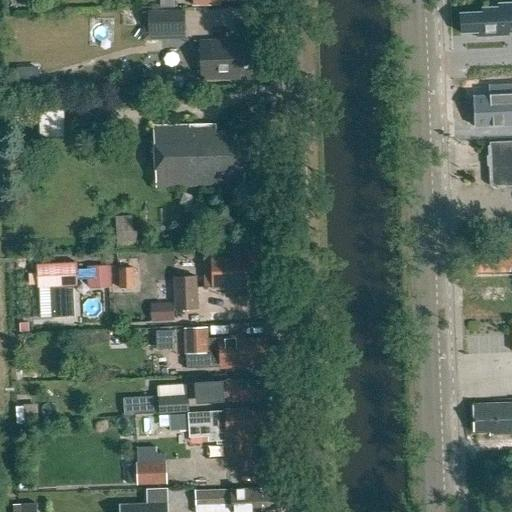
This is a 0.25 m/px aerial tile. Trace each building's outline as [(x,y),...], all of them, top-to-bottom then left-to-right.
[(192,0),(192,8),(219,8),(219,4),(254,3),(253,0),(192,0)] [(511,2),(499,3),(499,7),(483,8),(483,12),(461,13),(462,33),(479,32),(479,37),(504,36),(504,32),(511,32),(511,2)] [(184,15),(149,15),(149,36),(184,36),(184,15)] [(231,37),(201,38),(202,77),(231,76),(231,72),(255,71),(254,41),(232,42),(231,37)] [(38,67),(17,68),(17,90),(39,89),(38,67)] [(473,98),(475,127),(511,124),(511,85),(489,87),(489,97),(473,98)] [(63,122),(63,110),(39,110),(40,138),(64,137),(63,122)] [(244,171),(254,171),(253,136),(235,137),(235,131),(216,131),(216,125),(155,127),(156,186),(245,184),(244,171)] [(511,141),(488,143),(490,184),(493,187),(511,186),(511,141)] [(511,243),(494,244),(494,250),(473,251),(474,270),(480,269),(481,277),(511,276),(511,269),(511,268),(511,243)] [(260,252),(212,254),(213,287),(262,285),(260,252)] [(38,264),(39,287),(78,285),(78,279),(89,279),(89,268),(79,268),(79,262),(38,264)] [(89,279),(90,289),(112,288),(111,267),(89,268),(89,279)] [(134,286),(134,267),(119,267),(119,286),(134,286)] [(199,308),(198,274),(174,275),(175,309),(199,308)] [(171,291),(149,292),(150,310),(172,309),(171,291)] [(187,368),(218,367),(244,366),(243,361),(267,360),(267,339),(243,340),(243,337),(217,338),(217,339),(207,339),(206,328),(183,329),(183,355),(186,355),(187,368)] [(199,384),(200,403),(250,401),(250,399),(265,399),(265,382),(241,383),(241,380),(225,381),(225,384),(199,384)] [(188,395),(158,397),(159,415),(189,413),(188,395)] [(511,404),(473,405),(474,433),(496,433),(496,436),(511,435),(511,404)] [(37,405),(23,405),(24,420),(38,419),(37,405)] [(223,411),(187,413),(188,436),(208,435),(209,440),(225,439),(226,459),(251,457),(250,437),(242,437),(242,429),(264,428),(264,424),(266,422),(266,416),(264,414),(263,411),(247,412),(247,409),(223,411)] [(184,415),(168,416),(170,435),(170,436),(185,435),(184,415)] [(137,485),(167,484),(166,462),(136,463),(137,485)] [(261,488),(197,491),(197,511),(256,511),(256,508),(274,507),(273,491),(261,491),(261,488)]
